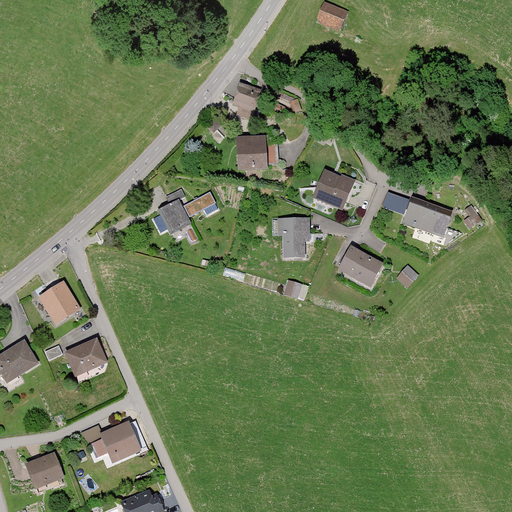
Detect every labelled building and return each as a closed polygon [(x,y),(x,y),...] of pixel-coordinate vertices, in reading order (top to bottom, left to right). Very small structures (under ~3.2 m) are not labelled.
[(348,14),(325,6),(318,24),(341,32),(348,14)] [(261,93),(240,86),(233,109),(239,111),(237,118),(252,122),(261,93)] [(295,111),(302,110),(299,99),(293,101),(295,111)] [(221,128),(214,122),(207,130),(215,136),(221,128)] [(270,171),(267,139),(236,141),(238,174),(270,171)] [(355,182),(343,177),(341,180),(325,173),(313,200),(342,212),(351,193),(355,182)] [(182,191),(166,199),(171,207),(160,213),(172,235),(192,224),(181,203),(186,200),(182,191)] [(205,209),(207,214),(220,209),(212,191),(185,202),(190,215),(205,209)] [(452,214),(412,200),(403,225),(443,239),(452,214)] [(463,214),(468,220),(464,223),(469,231),(477,227),(473,221),(476,219),(471,209),(463,214)] [(310,244),(308,220),(277,222),(278,238),(283,238),(284,260),(306,258),(305,244),(310,244)] [(385,264),(352,247),(339,272),(372,289),(385,264)] [(418,278),(408,268),(396,281),(407,290),(418,278)] [(299,301),(303,286),(288,282),(284,297),(299,301)] [(65,283),(37,303),(57,330),(84,310),(65,283)] [(28,341),(0,357),(0,370),(8,385),(42,366),(28,341)] [(102,343),(68,354),(77,380),(111,369),(102,343)] [(135,423),(100,434),(111,467),(146,455),(135,423)] [(58,455),(25,466),(33,493),(67,482),(58,455)] [(166,511),(159,488),(122,500),(126,511),(166,511)]
